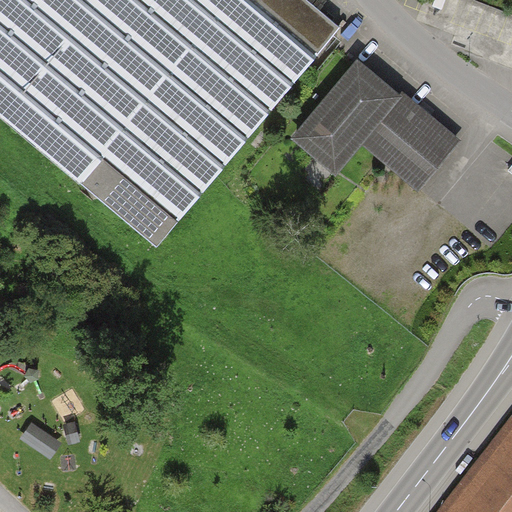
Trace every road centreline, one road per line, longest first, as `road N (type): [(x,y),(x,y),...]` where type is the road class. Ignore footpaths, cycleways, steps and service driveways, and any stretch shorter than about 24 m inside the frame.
road 1 (track): [(511,305),(494,296),(468,308),(378,438),(310,511)]
road 2 (secondary): [(511,358),(397,511)]
road 3 (residential): [(511,112),(428,54),(374,0)]
